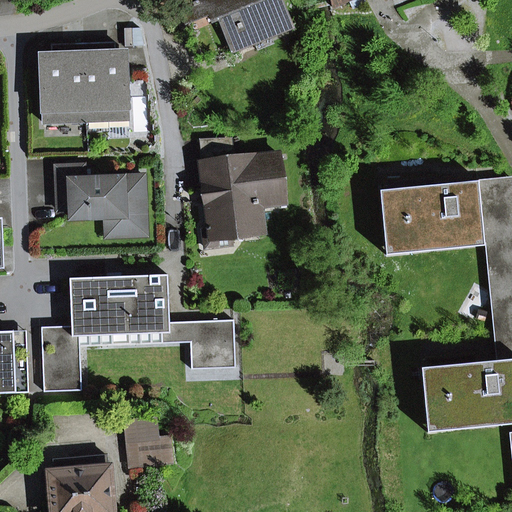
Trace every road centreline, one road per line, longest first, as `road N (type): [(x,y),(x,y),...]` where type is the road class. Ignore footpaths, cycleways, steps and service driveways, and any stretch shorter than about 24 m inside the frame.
road 1 (residential): [(177,254),(174,142),(154,28),(131,0)]
road 2 (residential): [(21,260),(12,29)]
